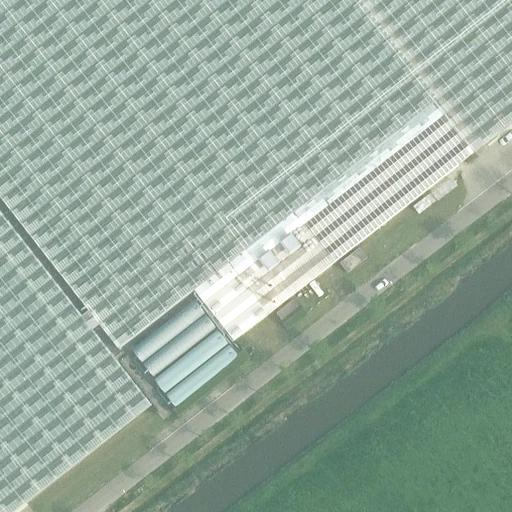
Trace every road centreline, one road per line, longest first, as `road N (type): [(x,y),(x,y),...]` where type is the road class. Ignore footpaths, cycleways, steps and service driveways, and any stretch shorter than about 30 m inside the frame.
road 1 (tertiary): [(77,511),(511,174)]
road 2 (unknown): [(511,202),(116,511)]
